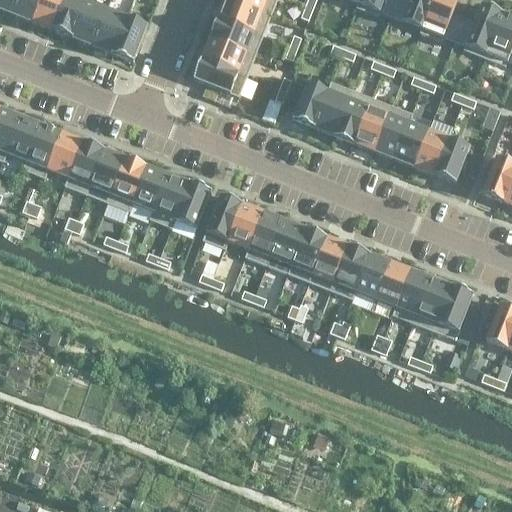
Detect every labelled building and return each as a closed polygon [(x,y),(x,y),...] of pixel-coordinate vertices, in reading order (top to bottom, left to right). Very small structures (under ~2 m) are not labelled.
[(0,0),(0,12),(12,18),(19,0),(0,0)] [(32,26),(42,0),(19,0),(12,18),(32,26)] [(52,33),(65,0),(42,0),(32,26),(52,33)] [(72,41),(87,5),(74,0),(65,0),(52,33),(72,41)] [(225,0),(225,2),(262,16),(268,0),(225,0)] [(398,0),(360,0),(358,7),(356,12),(378,20),(380,16),(391,20),(398,0)] [(422,32),(434,0),(410,0),(411,0),(410,0),(398,0),(391,20),(401,24),(422,32)] [(464,21),(453,17),(459,0),(434,0),(422,32),(420,37),(442,45),(443,41),(454,45),(464,21)] [(311,12),(319,15),(323,4),(315,1),(311,12)] [(254,36),(262,16),(225,2),(217,22),(254,36)] [(93,49),(107,13),(87,5),(72,41),(93,49)] [(484,62),(502,17),(481,8),(475,25),(464,21),(454,45),(465,50),(463,54),(484,62)] [(314,27),(319,15),(311,12),(307,24),(314,27)] [(113,57),(127,21),(107,13),(93,49),(113,57)] [(511,20),(502,17),(484,62),(505,71),(507,66),(511,68),(511,20)] [(134,65),(148,29),(127,21),(113,57),(134,65)] [(209,42),(246,56),(254,36),(217,22),(209,42)] [(295,53),(303,56),(307,44),(300,41),(295,53)] [(201,62),(238,77),(246,56),(209,42),(201,62)] [(342,61),(345,53),(333,49),(330,56),(342,61)] [(298,67),(303,56),(295,53),(291,64),(298,67)] [(356,58),(345,53),(342,61),(353,65),(356,58)] [(230,98),(238,77),(201,62),(193,83),(230,98)] [(382,77),(385,69),(374,65),(371,72),(382,77)] [(396,74),(385,69),(382,77),(393,81),(396,74)] [(422,93),(425,85),(414,81),(411,88),(422,93)] [(279,93),(287,96),(291,85),(284,82),(279,93)] [(436,89),(425,85),(422,93),(433,97),(436,89)] [(314,132),(328,95),(307,87),(293,124),(314,132)] [(283,107),(287,96),(279,93),(275,104),(283,107)] [(334,140),(348,103),(328,95),(314,132),(334,140)] [(462,108),(465,101),(454,96),(451,104),(462,108)] [(477,105),(465,101),(462,108),(474,113),(477,105)] [(354,148),(368,111),(348,103),(334,140),(354,148)] [(374,155),(389,119),(368,111),(354,148),(374,155)] [(0,117),(0,154),(9,158),(23,121),(2,113),(0,117)] [(394,163),(409,127),(389,119),(374,155),(394,163)] [(9,158),(30,166),(44,130),(23,121),(9,158)] [(414,171),(429,135),(409,127),(394,163),(414,171)] [(30,166),(51,175),(66,138),(44,130),(30,166)] [(434,179),(449,142),(429,135),(414,171),(434,179)] [(51,175),(72,183),(87,146),(66,138),(51,175)] [(456,187),(470,151),(449,142),(434,179),(456,187)] [(72,183),(93,191),(108,155),(87,146),(72,183)] [(93,191),(115,200),(129,163),(108,155),(93,191)] [(503,206),(511,183),(511,167),(497,161),(482,198),(503,206)] [(115,200),(135,208),(149,171),(129,163),(115,200)] [(135,208),(155,216),(169,179),(149,171),(135,208)] [(155,216),(175,224),(189,187),(169,179),(155,216)] [(511,183),(503,206),(511,209),(511,183)] [(175,224),(197,232),(212,196),(189,187),(175,224)] [(206,236),(228,244),(242,208),(220,199),(206,236)] [(30,219),(34,207),(27,204),(22,216),(29,219),(30,219)] [(42,211),(34,207),(30,219),(37,222),(42,211)] [(228,244),(248,252),(262,216),(242,208),(228,244)] [(248,252),(268,260),(283,224),(262,216),(248,252)] [(72,235),(77,224),(70,221),(65,233),(72,235)] [(84,227),(77,224),(72,235),(73,236),(80,238),(84,227)] [(268,260),(288,268),(303,231),(283,224),(268,260)] [(288,268),(309,276),(324,240),(303,231),(288,268)] [(115,252),(118,245),(107,240),(103,248),(115,252)] [(309,276),(331,285),(345,248),(324,240),(309,276)] [(129,249),(118,245),(115,252),(126,257),(129,249)] [(331,285),(352,293),(366,256),(345,248),(331,285)] [(352,293),(373,302),(388,265),(366,256),(352,293)] [(157,269),(160,261),(149,257),(146,264),(157,269)] [(171,266),(160,261),(157,269),(168,273),(171,266)] [(373,302),(394,310),(409,273),(388,265),(373,302)] [(394,310),(416,318),(430,282),(409,273),(394,310)] [(210,290),(213,282),(202,278),(199,285),(210,290)] [(224,287),(213,282),(210,290),(221,294),(224,287)] [(416,318),(437,327),(451,290),(430,282),(416,318)] [(437,327),(459,335),(473,299),(451,290),(437,327)] [(244,295),(241,302),(252,307),(255,299),(244,295)] [(267,304),(255,299),(252,307),(264,311),(267,304)] [(299,312),(295,323),(302,326),(308,311),(301,308),(299,312)] [(511,312),(500,308),(486,345),(507,353),(511,340),(511,312)] [(295,323),(299,312),(292,309),(287,320),(295,323)] [(351,328),(343,325),(342,329),(337,340),(345,343),(351,328)] [(337,340),(342,329),(334,326),(330,337),(337,340)] [(379,356),(385,342),(377,339),(371,353),(379,356)] [(386,359),(392,344),(385,342),(379,356),(386,359)] [(419,372),(422,365),(411,361),(408,368),(419,372)] [(433,369),(422,365),(419,372),(430,377),(433,369)] [(492,390),(496,382),(484,378),(481,385),(492,390)] [(492,390),(504,394),(507,387),(496,382),(492,390)]
